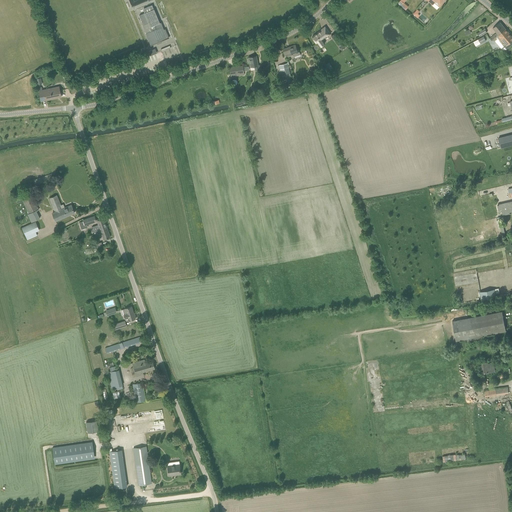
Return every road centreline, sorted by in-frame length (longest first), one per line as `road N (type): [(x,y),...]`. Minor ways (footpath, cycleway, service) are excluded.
road 1 (unclassified): [(216,511),(74,108)]
road 2 (unclassified): [(74,108),(274,40),(333,0)]
road 3 (track): [(68,511),(212,493)]
